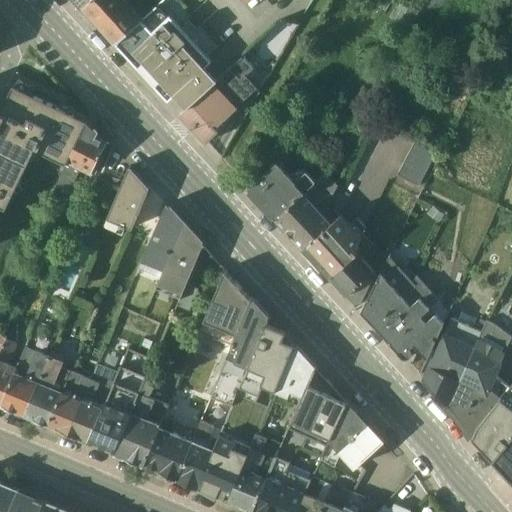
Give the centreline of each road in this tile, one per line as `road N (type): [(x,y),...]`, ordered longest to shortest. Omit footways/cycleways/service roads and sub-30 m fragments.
road 1 (tertiary): [(22,0),(495,511)]
road 2 (residential): [(164,511),(0,442)]
